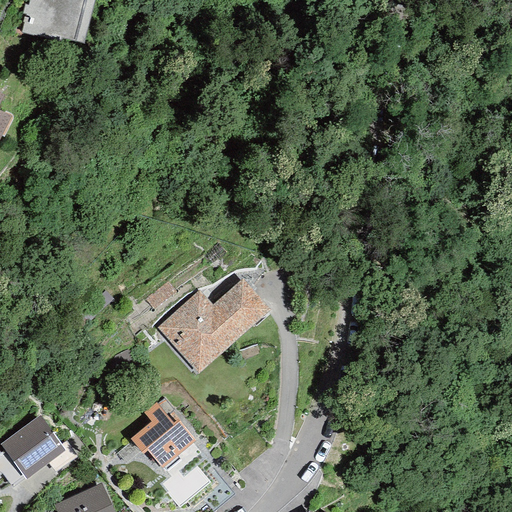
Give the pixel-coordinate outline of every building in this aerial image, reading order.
[(82,44),(93,0),(28,0),(27,5),(24,4),(22,14),(24,14),(21,32),(82,44)] [(0,138),(11,117),(0,111),(0,102),(4,94),(0,92),(0,138)] [(158,328),(199,374),(268,311),(241,281),(212,308),(198,292),(158,328)] [(147,450),(162,468),(194,441),(172,415),(167,418),(155,404),(143,413),(151,422),(130,440),(142,454),(147,450)] [(0,445),(25,480),(65,451),(39,416),(0,445)] [(53,505),(56,511),(113,511),(100,484),(53,505)]
